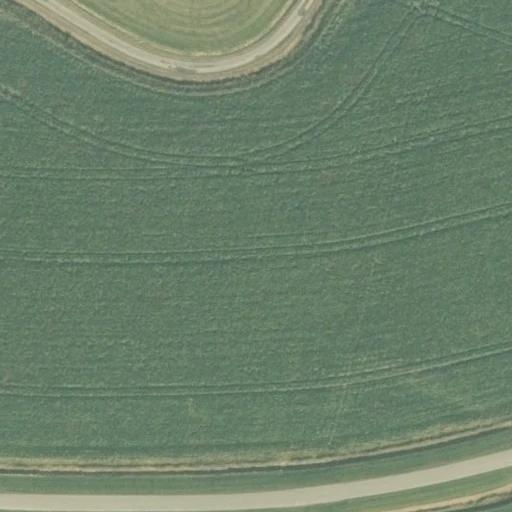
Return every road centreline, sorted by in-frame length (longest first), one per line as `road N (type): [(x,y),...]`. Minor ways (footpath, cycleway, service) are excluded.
road 1 (unclassified): [(0,499),(207,503),(296,496),(511,455)]
road 2 (unclassified): [(307,0),(278,36),(209,68),(169,65),(131,50),(44,0)]
